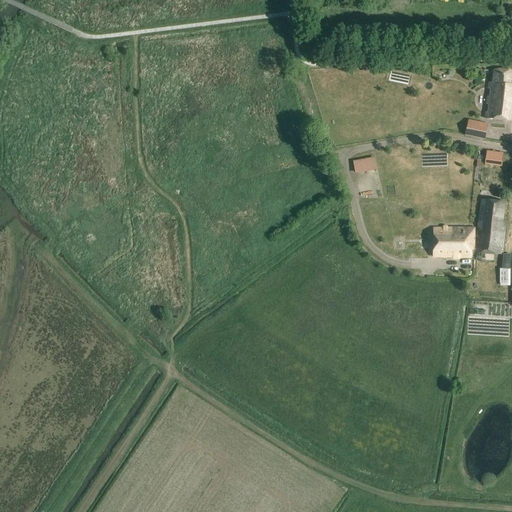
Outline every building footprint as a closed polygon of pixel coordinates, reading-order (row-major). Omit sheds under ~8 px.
[(511,86),(511,83),(511,72),(494,70),(492,84),(489,83),(484,119),(511,122),(511,86)] [(468,133),(488,138),(492,123),(472,118),(468,133)] [(487,151),(485,165),(493,166),(495,153),(487,151)] [(375,158),(353,162),(355,175),(377,171),(375,158)] [(476,248),(475,252),(481,254),(501,255),(503,241),(504,227),(501,226),(504,203),(482,200),(479,223),(477,237),(476,248)] [(433,229),(433,258),(471,258),(471,250),(471,247),(474,248),(474,228),(433,229)] [(500,284),(508,284),(508,269),(500,269),(500,284)]
